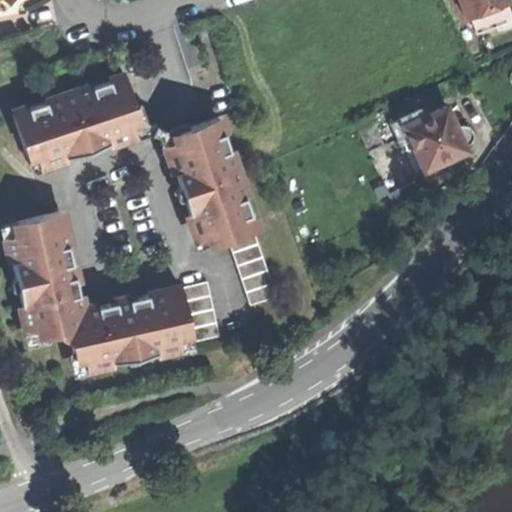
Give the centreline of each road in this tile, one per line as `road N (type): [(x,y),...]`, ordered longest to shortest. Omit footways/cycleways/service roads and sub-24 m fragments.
road 1 (tertiary): [(0,506),(263,395),(364,336),(511,160)]
road 2 (residential): [(78,0),(101,24),(124,28),(210,0)]
